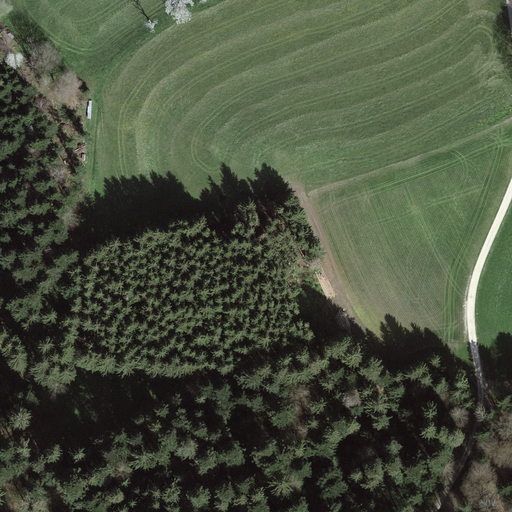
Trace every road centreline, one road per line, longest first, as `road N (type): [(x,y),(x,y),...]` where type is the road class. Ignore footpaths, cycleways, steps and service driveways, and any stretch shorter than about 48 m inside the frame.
road 1 (track): [(0,439),(48,408),(71,364),(106,78),(146,34),(216,0)]
road 2 (track): [(511,188),(470,302),(483,397),(466,456),(433,511)]
road 3 (track): [(287,511),(391,374),(412,359),(452,357),(496,391),(511,393)]
